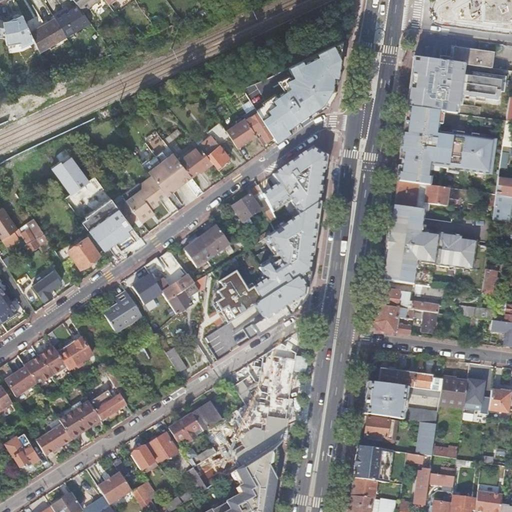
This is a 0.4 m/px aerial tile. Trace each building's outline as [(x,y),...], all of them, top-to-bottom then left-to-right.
[(73,0),(77,5),(81,10),(87,6),(94,0),(73,0)] [(54,18),(65,36),(90,22),(82,12),(81,10),(77,5),(54,18)] [(135,5),(121,15),(132,30),(146,20),(135,5)] [(15,27),(25,23),(22,16),(12,21),(15,27)] [(30,33),(39,52),(65,36),(54,18),(30,33)] [(145,38),(153,34),(151,29),(142,33),(145,38)] [(440,55),(439,61),(491,68),(493,54),(497,55),(501,52),(502,45),(455,38),(453,57),(440,55)] [(264,106),(257,110),(258,113),(273,137),(276,143),(326,106),(334,92),(342,42),(288,67),(294,76),(291,78),(289,76),(278,82),(285,92),(277,97),(276,94),(262,103),(264,106)] [(476,117),(498,120),(502,95),(480,92),(476,117)] [(439,111),(406,107),(395,181),(397,181),(428,186),(431,166),(446,168),(458,170),(490,174),(494,140),(463,135),(451,133),(436,131),(437,123),(439,111)] [(246,121),(254,133),(258,131),(266,142),(273,137),(258,113),(246,121)] [(242,121),(226,132),(237,149),(256,136),(254,133),(246,121),(245,119),(242,121)] [(503,140),(502,145),(510,146),(511,129),(511,121),(506,121),(503,137),(503,140)] [(173,154),(175,157),(183,151),(180,147),(187,142),(182,135),(175,141),(168,132),(161,137),(173,154)] [(77,136),(74,133),(65,137),(68,141),(77,136)] [(213,164),(219,171),(226,165),(224,163),(229,158),(230,158),(230,157),(229,158),(220,146),(219,146),(211,137),(204,142),(199,146),(199,147),(200,148),(207,156),(213,164)] [(179,162),(191,177),(201,169),(203,171),(213,164),(207,156),(200,148),(199,147),(188,155),(179,162)] [(258,334),(295,311),(305,296),(325,158),(310,149),(270,175),(276,184),(260,194),(270,210),(286,199),(297,216),(264,237),(276,255),(260,266),(258,268),(265,281),(246,292),(235,273),(219,283),(223,289),(217,293),(221,299),(216,301),(223,312),(228,321),(253,305),(262,319),(252,326),(258,334)] [(177,159),(179,162),(188,155),(185,152),(177,159)] [(161,164),(167,159),(163,153),(157,158),(161,164)] [(70,154),(51,168),(71,195),(89,181),(70,154)] [(179,186),(191,177),(179,162),(177,159),(175,157),(173,154),(167,159),(161,164),(179,186)] [(161,164),(156,158),(150,163),(155,169),(161,164)] [(155,169),(149,174),(152,178),(164,193),(166,196),(178,187),(161,164),(155,169)] [(126,203),(141,223),(151,216),(149,213),(152,211),(151,211),(159,205),(157,202),(160,200),(158,198),(164,193),(152,178),(143,185),(138,185),(142,191),(126,203)] [(496,192),(495,195),(511,197),(511,179),(498,178),(497,185),(501,186),(500,193),(496,192)] [(397,181),(393,206),(424,210),(428,211),(429,204),(446,207),(449,188),(428,186),(397,181)] [(123,199),(126,203),(142,191),(138,185),(121,196),(123,199)] [(263,209),(251,192),(231,206),(243,223),(263,209)] [(487,205),(494,206),(495,195),(489,194),(487,205)] [(494,206),(492,220),(507,222),(511,197),(495,195),(494,206)] [(111,199),(80,221),(104,253),(134,231),(117,208),(111,199)] [(123,199),(115,205),(117,208),(134,231),(143,225),(141,223),(126,203),(123,199)] [(392,206),(381,280),(415,285),(431,287),(434,264),(447,266),(453,267),(463,268),(469,269),(472,270),(477,240),(462,238),(462,236),(459,235),(454,234),(443,233),(439,232),(435,232),(435,234),(424,233),(421,232),(422,226),(422,225),(424,210),(393,206),(392,206)] [(0,209),(0,238),(1,240),(16,230),(2,208),(0,209)] [(16,230),(1,240),(7,248),(18,241),(17,238),(21,235),(21,234),(18,229),(16,230)] [(27,230),(21,234),(21,235),(27,244),(25,245),(29,252),(38,246),(27,230)] [(215,230),(205,237),(217,253),(227,246),(215,230)] [(217,253),(205,237),(183,253),(195,269),(217,253)] [(87,238),(67,251),(80,269),(99,256),(87,238)] [(43,251),(51,246),(48,242),(40,247),(43,251)] [(167,250),(158,257),(169,273),(180,266),(167,250)] [(156,258),(144,267),(149,275),(150,276),(162,268),(156,258)] [(485,269),(481,294),(489,295),(493,270),(485,269)] [(55,273),(53,270),(40,279),(32,286),(43,302),(52,295),(49,291),(61,282),(55,273)] [(172,286),(161,293),(166,301),(182,291),(193,284),(183,270),(180,271),(183,276),(179,278),(181,280),(172,286)] [(150,276),(149,275),(131,287),(143,305),(161,293),(157,287),(150,276)] [(201,278),(193,284),(195,286),(203,281),(201,278)] [(157,287),(161,293),(172,286),(166,283),(162,286),(161,284),(157,287)] [(431,287),(415,285),(414,293),(439,297),(439,292),(441,292),(442,289),(431,287)] [(420,311),(424,311),(437,313),(438,305),(409,301),(410,293),(380,289),(378,306),(414,310),(420,311)] [(0,329),(18,316),(0,291),(0,329)] [(182,291),(166,301),(175,315),(191,304),(182,291)] [(120,306),(104,316),(111,327),(115,333),(141,316),(127,294),(117,301),(120,306)] [(488,310),(487,320),(492,321),(511,323),(511,301),(508,301),(506,312),(488,310)] [(412,320),(412,318),(414,310),(378,306),(377,309),(375,323),(382,331),(390,332),(396,333),(397,330),(394,329),(397,314),(400,314),(399,318),(412,320)] [(465,316),(483,316),(483,307),(465,307),(465,316)] [(375,323),(377,309),(376,314),(372,313),(370,324),(376,331),(390,333),(390,332),(382,331),(375,323)] [(437,313),(424,311),(421,332),(434,334),(434,329),(437,330),(438,323),(435,323),(437,313)] [(511,323),(492,321),(491,331),(506,333),(504,346),(511,346),(511,323)] [(400,334),(409,335),(410,327),(401,325),(400,334)] [(51,330),(45,335),(46,337),(52,346),(53,347),(59,343),(51,330)] [(80,339),(65,349),(76,366),(78,369),(83,365),(81,362),(91,356),(80,339)] [(53,347),(52,346),(38,355),(39,357),(53,348),(53,347)] [(39,357),(51,377),(66,368),(53,348),(39,357)] [(136,352),(129,356),(132,360),(137,367),(143,363),(136,352)] [(177,354),(169,360),(181,379),(189,373),(177,354)] [(26,362),(27,365),(39,357),(38,355),(26,362)] [(27,365),(24,367),(24,369),(34,384),(36,386),(51,377),(39,357),(27,365)] [(164,358),(148,368),(158,384),(174,374),(164,358)] [(113,367),(105,373),(117,392),(121,399),(130,393),(113,367)] [(15,397),(34,384),(24,369),(19,372),(21,374),(13,378),(12,376),(5,381),(15,397)] [(380,369),(378,383),(395,386),(397,371),(380,369)] [(476,369),(474,383),(479,383),(478,393),(487,394),(490,371),(476,369)] [(397,371),(395,386),(407,388),(412,388),(414,374),(397,371)] [(432,376),(414,374),(412,388),(430,391),(440,392),(442,381),(431,379),(432,376)] [(440,392),(438,405),(463,408),(467,381),(452,379),(452,378),(442,377),(440,392)] [(364,409),(363,414),(403,420),(404,414),(405,411),(406,411),(406,408),(406,404),(406,401),(406,400),(407,388),(395,386),(378,383),(366,382),(364,396),(364,397),(364,398),(364,399),(364,400),(364,401),(364,402),(364,404),(364,405),(364,409)] [(12,404),(1,387),(0,387),(0,413),(1,415),(7,411),(5,408),(12,404)] [(509,393),(490,391),(488,410),(506,412),(509,393)] [(94,412),(99,421),(100,421),(102,421),(107,418),(107,416),(125,405),(121,399),(117,392),(109,397),(112,401),(94,412)] [(72,411),(82,405),(80,402),(70,408),(72,411)] [(94,412),(87,402),(82,405),(72,411),(85,431),(94,425),(99,421),(94,412)] [(191,413),(200,428),(217,417),(208,402),(191,413)] [(61,414),(63,417),(72,411),(70,408),(61,414)] [(412,408),(412,419),(437,421),(438,410),(412,408)] [(63,417),(58,421),(60,425),(70,440),(75,437),(85,431),(72,411),(63,417)] [(191,413),(168,428),(177,443),(200,428),(191,413)] [(367,418),(364,437),(383,439),(383,442),(390,443),(391,443),(392,443),(393,442),(393,441),(396,422),(388,421),(367,418)] [(435,425),(420,423),(416,454),(423,455),(431,457),(435,425)] [(60,425),(35,442),(45,456),(53,451),(58,448),(70,440),(60,425)] [(165,433),(146,445),(156,462),(165,456),(166,458),(176,452),(165,433)] [(14,443),(12,440),(4,445),(19,467),(25,463),(27,466),(29,467),(39,460),(24,436),(14,443)] [(433,456),(456,459),(457,449),(457,447),(434,444),(433,456)] [(145,446),(130,455),(140,470),(154,461),(145,446)] [(353,479),(375,482),(382,482),(386,450),(357,446),(353,479)] [(197,456),(201,462),(203,461),(216,453),(212,447),(197,456)] [(273,450),(272,447),(263,453),(248,462),(235,470),(243,485),(239,487),(243,493),(240,495),(231,500),(232,501),(233,504),(229,506),(228,503),(214,511),(213,509),(207,511),(267,511),(270,509),(268,504),(272,502),(269,497),(273,495),(270,489),(274,487),(271,482),(275,479),(271,471),(269,468),(272,467),(273,450)] [(456,459),(456,460),(465,461),(469,461),(469,460),(472,461),(471,462),(481,463),(481,457),(472,455),(472,457),(469,457),(469,451),(457,449),(456,459)] [(382,482),(388,483),(393,451),(386,450),(382,482)] [(416,454),(407,453),(406,461),(422,464),(423,455),(416,454)] [(119,459),(113,463),(119,473),(120,474),(126,471),(119,459)] [(178,498),(182,504),(206,489),(196,474),(192,468),(185,472),(195,487),(178,498)] [(243,485),(235,470),(231,473),(239,487),(243,485)] [(429,474),(429,471),(425,470),(425,473),(418,473),(414,504),(424,505),(427,483),(429,474)] [(97,487),(104,498),(108,505),(130,491),(120,474),(119,473),(97,487)] [(453,477),(429,474),(427,483),(452,486),(453,477)] [(371,499),(373,499),(375,482),(353,479),(350,496),(371,499)] [(131,493),(143,511),(166,511),(148,482),(139,488),(131,493)] [(501,495),(477,491),(476,500),(474,510),(474,511),(478,511),(498,511),(500,507),(501,495)] [(71,493),(50,507),(53,511),(80,511),(82,511),(71,493)] [(369,511),(371,499),(350,496),(350,498),(347,511),(369,511)] [(474,510),(476,500),(452,496),(450,507),(449,511),(468,511),(469,509),(474,510)] [(86,511),(112,511),(108,505),(104,498),(91,506),(92,508),(86,511)] [(380,500),(377,511),(393,511),(395,502),(380,500)] [(408,511),(410,503),(400,501),(398,511),(408,511)] [(431,511),(448,511),(449,505),(444,504),(444,501),(439,501),(439,503),(433,502),(431,511)]
